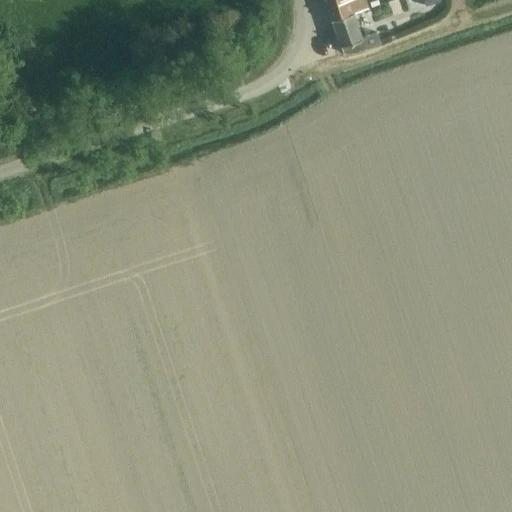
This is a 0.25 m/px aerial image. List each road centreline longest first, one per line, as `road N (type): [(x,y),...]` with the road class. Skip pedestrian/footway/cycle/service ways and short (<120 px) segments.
road 1 (residential): [(149,123),(279,75),(301,40),(300,0)]
road 2 (unclassified): [(0,172),(149,123)]
